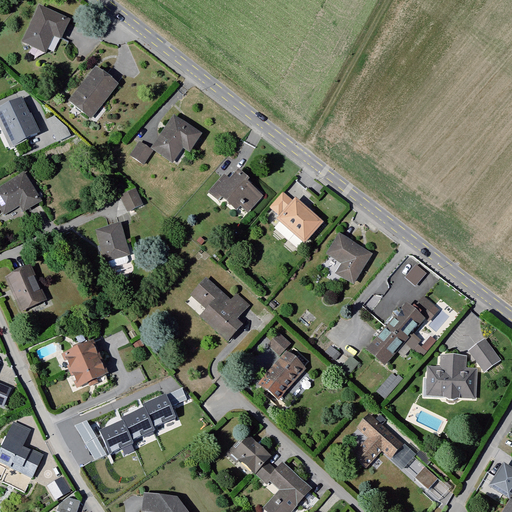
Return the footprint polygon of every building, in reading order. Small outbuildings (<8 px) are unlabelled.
[(37,11),(20,48),(43,58),(51,41),(60,44),(66,30),(55,25),(58,20),(37,11)] [(93,73),(66,106),(88,123),(114,90),(93,73)] [(24,95),(0,105),(0,121),(11,146),(41,132),(24,95)] [(171,120),(149,153),(170,167),(180,152),(187,157),(199,139),(171,120)] [(137,148),(129,161),(142,169),(150,157),(137,148)] [(24,173),(0,187),(0,208),(5,216),(20,207),(24,214),(42,203),(24,173)] [(227,184),(222,179),(205,197),(214,206),(218,202),(233,215),(238,210),(246,216),(262,198),(236,174),(227,184)] [(134,194),(120,201),(127,216),(141,209),(134,194)] [(322,228),(293,203),(291,205),(282,197),(269,211),(278,219),(274,225),(302,250),(322,228)] [(118,229),(94,235),(103,266),(127,260),(118,229)] [(338,239),(325,259),(340,268),(334,278),(352,288),(370,258),(338,239)] [(418,263),(407,277),(417,285),(428,272),(418,263)] [(47,301),(31,266),(7,277),(23,313),(47,301)] [(229,305),(204,282),(189,299),(205,313),(197,323),(224,348),(240,331),(235,326),(248,311),(235,299),(229,305)] [(428,294),(413,312),(424,321),(439,304),(428,294)] [(404,309),(364,357),(382,372),(403,348),(411,355),(420,344),(413,338),(424,325),(404,309)] [(277,338),(266,350),(279,361),(289,349),(277,338)] [(108,377),(92,342),(63,355),(79,390),(108,377)] [(484,343),(468,354),(484,376),(500,365),(484,343)] [(353,356),(343,369),(350,374),(360,361),(353,356)] [(304,375),(286,359),(257,391),(276,407),(304,375)] [(439,372),(427,371),(426,401),(474,403),(475,374),(466,373),(466,361),(439,360),(439,372)] [(394,371),(379,391),(387,398),(403,378),(394,371)] [(0,405),(4,408),(12,390),(0,384),(0,405)] [(100,417),(82,442),(98,453),(101,448),(107,452),(114,442),(117,444),(130,425),(115,414),(109,423),(100,417)] [(368,420),(357,434),(367,442),(350,462),(364,473),(380,453),(392,464),(404,450),(368,420)] [(0,463),(34,480),(45,457),(24,448),(32,432),(14,424),(0,452),(0,463)] [(277,494),(263,511),(293,511),(310,495),(282,468),(277,472),(248,441),(231,459),(244,472),(254,479),(265,490),(268,486),(277,494)] [(436,483),(424,473),(415,484),(427,494),(436,483)] [(71,492),(63,479),(48,487),(56,500),(71,492)] [(186,511),(178,500),(145,495),(143,511),(186,511)] [(79,511),(82,504),(68,499),(60,506),(58,511),(79,511)]
